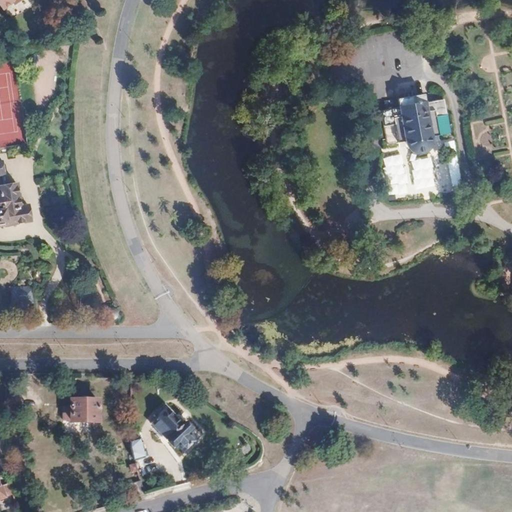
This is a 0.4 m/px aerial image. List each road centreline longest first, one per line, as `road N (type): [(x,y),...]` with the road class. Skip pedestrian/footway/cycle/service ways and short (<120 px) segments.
road 1 (residential): [(0,363),(217,361)]
road 2 (residential): [(188,332),(0,333)]
road 3 (residential): [(217,361),(304,413),(280,476)]
road 4 (residential): [(139,511),(280,476)]
